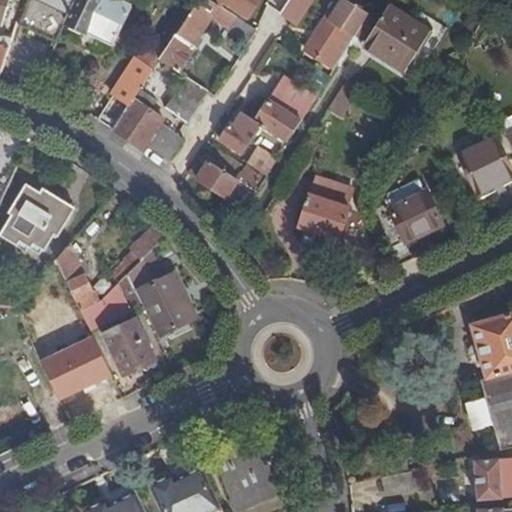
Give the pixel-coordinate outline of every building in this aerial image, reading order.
[(0,0),(0,27),(4,29),(11,0),(0,0)] [(113,50),(133,8),(115,0),(80,0),(67,28),(113,50)] [(250,48),(259,34),(205,0),(202,0),(167,52),(160,63),(180,75),(196,51),(194,50),(203,37),(204,37),(215,22),(229,32),(228,34),(250,48)] [(264,0),(215,0),(250,22),(264,0)] [(316,0),(292,0),(281,18),(282,18),(285,20),(297,29),(316,0)] [(331,26),(346,1),(343,0),(341,0),(327,23),(331,26)] [(368,23),(371,18),(346,1),(331,26),(327,23),(309,52),(337,71),(359,36),(368,23)] [(425,51),(436,32),(394,6),(369,45),(411,72),(425,51)] [(375,27),(368,23),(359,36),(366,40),(375,27)] [(446,39),(436,32),(425,51),(435,57),(446,39)] [(160,63),(167,52),(156,46),(143,66),(137,62),(113,99),(114,100),(99,123),(114,132),(140,93),(156,69),(160,63)] [(0,78),(2,79),(12,51),(0,47),(0,78)] [(183,77),(180,75),(160,63),(156,69),(179,84),(183,77)] [(187,126),(210,94),(187,79),(165,111),(187,126)] [(290,145),(318,102),(284,80),(256,124),(265,130),(290,145)] [(381,138),(396,115),(350,85),(335,108),(381,138)] [(140,93),(114,132),(144,153),(148,148),(171,163),(185,142),(162,126),(164,122),(150,113),(156,104),(140,93)] [(256,124),(244,116),(235,130),(232,128),(222,142),(246,157),(265,130),(256,124)] [(511,122),(502,127),(511,147),(511,122)] [(478,200),(511,183),(511,165),(500,141),(459,160),(478,200)] [(245,164),(246,164),(268,179),(274,170),(251,155),(245,164)] [(210,165),(201,159),(190,176),(199,182),(210,165)] [(198,184),(247,212),(261,190),(258,187),(263,180),(246,170),(244,172),(239,169),(236,174),(225,166),(221,172),(210,165),(199,182),(198,184)] [(300,231),(340,244),(352,211),(349,210),(355,194),(318,182),(313,198),(311,198),(300,231)] [(63,237),(79,214),(32,185),(14,214),(18,217),(5,237),(23,248),(26,243),(36,249),(39,245),(50,251),(60,236),(63,237)] [(395,222),(382,228),(392,252),(444,227),(429,195),(391,213),(395,222)] [(169,239),(157,228),(133,252),(131,258),(111,278),(120,286),(143,265),(169,239)] [(94,293),(71,247),(58,262),(66,280),(82,314),(101,305),(103,303),(97,292),(94,293)] [(66,280),(58,262),(50,272),(56,285),(66,280)] [(143,265),(120,286),(133,314),(138,324),(148,346),(185,328),(164,284),(155,289),(143,265)] [(120,286),(103,303),(101,305),(82,314),(92,333),(133,314),(120,286)] [(511,320),(476,331),(490,384),(485,385),(505,455),(511,453),(511,320)] [(148,346),(138,324),(106,338),(124,379),(157,364),(148,346)] [(73,394),(112,376),(96,343),(77,352),(68,333),(54,339),(55,343),(49,346),(54,357),(58,365),(73,394)] [(58,365),(54,357),(49,360),(52,367),(58,365)] [(54,428),(69,421),(58,398),(43,405),(54,428)] [(239,511),(241,511),(283,493),(264,451),(229,465),(224,456),(216,460),(239,511)] [(468,471),(467,463),(452,467),(454,474),(468,471)] [(482,505),(511,502),(511,463),(479,467),(482,505)] [(164,511),(219,511),(224,510),(205,470),(178,483),(175,478),(154,488),(164,511)] [(148,511),(140,495),(112,508),(110,503),(90,511),(148,511)]
